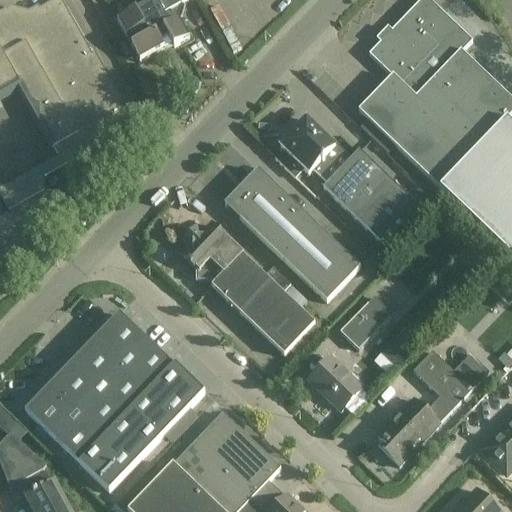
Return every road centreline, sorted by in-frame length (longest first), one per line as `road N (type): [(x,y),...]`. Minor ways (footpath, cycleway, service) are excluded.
road 1 (unclassified): [(371,511),(99,241)]
road 2 (unclassified): [(99,241),(327,0)]
road 3 (unclassified): [(0,347),(99,241)]
